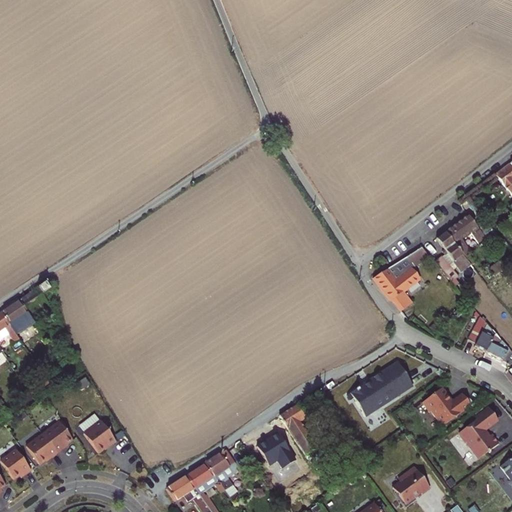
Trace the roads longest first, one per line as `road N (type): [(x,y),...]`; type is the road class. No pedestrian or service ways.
road 1 (residential): [(406,332),(154,490)]
road 2 (unclassified): [(269,125),(44,276)]
road 3 (unclassified): [(511,148),(357,262)]
road 4 (unclassified): [(357,262),(269,125)]
road 5 (unclassified): [(269,125),(216,0)]
road 6 (residential): [(511,393),(406,332)]
road 7 (residential): [(138,511),(90,485),(62,490),(32,511)]
